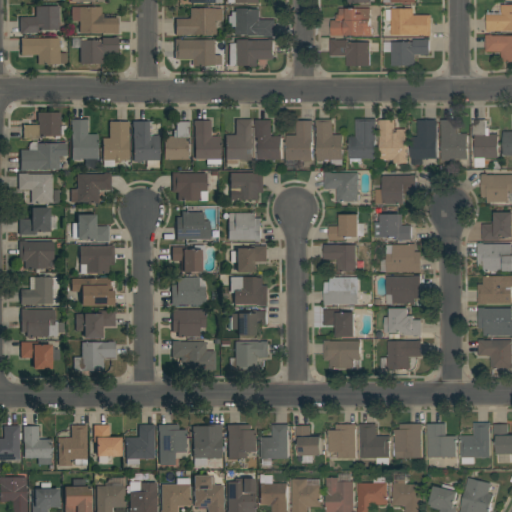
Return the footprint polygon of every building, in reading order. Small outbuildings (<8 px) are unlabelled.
[(511,5),(511,31),(492,31),(492,32),(487,32),(487,13),(502,14),(502,5),(511,5)] [(59,30),(55,30),(55,32),(49,32),(49,30),(37,30),(37,33),(26,33),(26,34),(20,34),(19,17),(36,17),(36,7),(59,6),(59,30)] [(79,22),(71,22),(71,7),(101,7),(101,14),(103,14),(103,18),(118,18),(118,34),(113,34),(113,33),(79,33),(79,22)] [(204,9),(204,7),(209,7),(209,8),(215,8),(215,9),(222,9),(222,21),(215,21),(215,24),(216,24),(216,35),(180,35),(180,36),(175,36),(175,19),(190,19),(190,8),(204,9)] [(275,36),(269,36),(269,35),(234,35),(234,27),(231,27),(231,24),(228,24),(228,16),(231,16),(231,12),(235,12),(235,9),(236,9),(236,7),(245,7),(245,9),(259,9),(260,19),(275,19),(275,36)] [(331,35),(331,20),(336,20),(336,14),(339,14),(339,8),(370,8),(370,26),(372,26),(372,35),(331,35)] [(391,8),(413,8),(413,15),(431,15),(431,35),(425,35),(425,34),(391,34),(391,8)] [(511,61),(502,61),(502,51),(486,51),(486,34),(493,34),(493,35),(511,35),(511,61)] [(113,38),(113,37),(118,37),(118,53),(103,53),(103,65),(80,64),(80,41),(81,41),(81,39),(86,39),(86,41),(101,41),(102,38),(113,38)] [(59,53),(67,53),(67,64),(60,64),(60,65),(38,65),(37,55),(21,55),(21,38),(25,38),(25,39),(59,38),(59,53)] [(414,41),(414,39),(425,39),(425,38),(430,38),(430,54),(415,54),(415,65),(392,65),(392,51),(385,51),(384,42),(414,41)] [(174,39),(180,39),(180,40),(214,40),(214,55),(221,55),(221,65),(213,65),(213,66),(192,66),(192,60),(174,60),(174,39)] [(229,66),(229,44),(235,44),(235,40),(269,40),(269,39),(274,39),(274,59),(257,59),(257,66),(229,66)] [(370,66),(347,66),(347,55),(330,55),(330,40),(348,40),(348,42),(370,42),(370,66)] [(60,136),(60,139),(55,139),(55,137),(39,137),(39,138),(23,138),(23,125),(38,126),(38,122),(37,122),(37,113),(60,113),(60,136)] [(236,119),(252,120),(252,126),(251,126),(251,161),(243,161),(243,160),(225,160),(225,135),(235,135),(236,119)] [(272,136),(282,136),(282,159),(258,159),(258,138),(256,138),(256,126),(255,126),(255,120),(271,119),(272,136)] [(333,135),(343,134),(344,159),(342,159),(342,165),(332,165),(332,159),(325,159),(325,160),(320,160),(320,158),(317,158),(317,135),(316,135),(316,133),(317,133),(317,125),(316,125),(316,119),(333,119),(333,135)] [(361,158),(361,164),(350,164),(350,159),(349,159),(349,136),(356,136),(356,119),(376,119),(376,125),(376,158),(361,158)] [(475,157),(475,135),(473,135),(473,119),(486,119),(486,134),(498,134),(498,157),(475,157)] [(87,134),(97,134),(98,159),(97,159),(97,168),(85,168),(85,159),(80,159),(80,160),(71,160),(71,125),(71,120),(87,120),(87,134)] [(297,120),(313,120),(313,125),(313,138),(313,161),(305,161),(305,159),(291,159),(291,160),(286,160),(286,135),(297,135),(297,120)] [(380,125),(379,125),(379,120),(396,120),(396,134),(406,134),(406,148),(407,148),(408,167),(391,167),(391,160),(380,160),(380,125)] [(423,158),(423,164),(412,165),(412,158),(411,158),(411,136),(418,136),(418,120),(438,120),(438,124),(437,124),(437,136),(438,136),(438,141),(437,141),(437,144),(438,144),(438,149),(437,149),(437,158),(423,158)] [(441,124),(441,120),(457,120),(457,133),(468,133),(468,159),(449,159),(449,160),(442,160),(441,124)] [(211,131),(211,137),(220,137),(220,164),(206,164),(206,160),(194,160),(194,126),(193,126),(193,121),(211,121),(211,131)] [(128,160),(120,160),(120,163),(114,163),(114,167),(103,167),(103,160),(102,160),(102,138),(109,138),(109,122),(129,122),(129,127),(128,127),(128,160)] [(159,161),(158,161),(158,168),(146,168),(146,161),(141,161),(141,162),(134,162),(133,127),(132,127),(132,122),(148,122),(148,138),(150,138),(150,136),(159,136),(159,161)] [(163,160),(163,137),(173,137),(173,131),(176,131),(176,122),(189,122),(189,137),(187,137),(187,160),(163,160)] [(503,131),(511,131),(511,155),(503,155),(503,131)] [(25,170),(25,171),(20,171),(20,151),(36,150),(36,144),(58,144),(58,143),(66,143),(66,156),(59,156),(59,170),(25,170)] [(475,158),(485,158),(485,167),(475,167),(475,158)] [(257,173),(257,172),(264,172),(264,192),(259,192),(259,200),(236,200),(236,199),(230,199),(230,181),(229,181),(229,177),(230,177),(230,173),(257,173)] [(359,200),(344,201),(344,202),(337,202),(337,188),(325,188),(325,172),(359,172),(359,200)] [(104,174),(104,173),(111,173),(111,186),(111,188),(111,189),(98,189),(98,203),(87,203),(70,203),(70,189),(77,189),(77,174),(104,174)] [(206,173),(206,191),(207,191),(207,201),(199,201),(177,201),(177,193),(172,193),(171,173),(179,173),(179,174),(206,173)] [(52,190),(59,190),(59,202),(52,202),(52,203),(44,203),(44,202),(36,202),(36,204),(31,204),(31,190),(18,190),(18,174),(27,174),(27,175),(52,174),(52,190)] [(511,202),(491,202),(491,203),(487,203),(487,196),(481,196),(481,174),(487,174),(511,174),(511,202)] [(416,175),(416,193),(404,193),(404,204),(383,204),(377,204),(377,191),(383,190),(383,175),(416,175)] [(50,232),(36,232),(36,235),(19,235),(19,219),(31,219),(31,208),(50,208),(50,232)] [(179,240),(179,241),(176,241),(176,217),(182,217),(181,212),(185,212),(185,213),(203,213),(203,222),(209,221),(210,239),(179,240)] [(228,214),(248,214),(248,212),(256,212),(256,218),(261,218),(261,241),(256,241),(256,240),(228,240),(228,214)] [(511,236),(499,236),(499,239),(482,239),(482,224),(495,224),(495,212),(511,212),(511,236)] [(359,223),(364,223),(364,235),(360,235),(360,237),(346,237),(346,240),(329,240),(329,226),(339,226),(339,214),(359,214),(359,223)] [(402,214),(402,226),(412,225),(412,239),(397,240),(397,237),(375,237),(375,222),(382,222),(382,214),(402,214)] [(109,242),(92,242),(92,239),(78,240),(78,239),(72,239),(72,223),(77,223),(77,216),(95,215),(96,227),(108,226),(109,242)] [(53,260),(47,260),(47,269),(24,269),(24,261),(19,261),(19,241),(26,241),(26,242),(53,242),(53,260)] [(410,244),(415,243),(416,249),(421,249),(421,272),(415,272),(415,271),(387,272),(387,271),(381,271),(381,259),(387,259),(387,245),(410,244)] [(511,255),(511,271),(504,271),(504,270),(489,270),(489,272),(483,272),(483,265),(478,265),(478,243),(484,243),(484,244),(511,244),(511,255)] [(356,272),(338,272),(338,259),(324,259),(324,244),(339,244),(339,245),(356,245),(356,272)] [(107,246),(114,245),(114,265),(109,265),(109,274),(80,274),(79,247),(107,246)] [(205,252),(205,259),(203,259),(203,273),(183,273),(183,272),(181,272),(181,261),(171,261),(172,247),(184,247),(184,250),(195,250),(195,245),(210,245),(210,248),(205,252)] [(267,261),(255,261),(255,273),(236,273),(236,263),(230,263),(230,252),(236,252),(236,249),(250,249),(250,245),(267,245),(267,261)] [(511,275),(511,302),(487,303),(487,304),(478,304),(478,284),(483,284),(483,276),(511,275)] [(331,304),(331,305),(325,305),(325,282),(330,282),(330,276),(334,276),(334,277),(358,277),(359,304),(331,304)] [(414,276),(421,276),(421,298),(415,298),(415,304),(387,304),(387,276),(414,276)] [(20,290),(29,290),(29,277),(52,277),(52,278),(58,278),(58,289),(57,289),(57,296),(59,296),(59,305),(51,305),(20,305),(20,290)] [(171,305),(171,285),(176,285),(176,277),(183,277),(183,278),(199,278),(199,287),(205,287),(205,293),(208,293),(208,301),(205,301),(205,305),(171,305)] [(268,305),(261,305),(233,305),(233,293),(230,293),(230,278),(263,277),(263,285),(268,285),(268,305)] [(110,278),(110,287),(112,287),(112,291),(114,291),(114,306),(82,306),(81,292),(71,292),(71,279),(110,278)] [(511,335),(490,335),(490,336),(484,336),(484,328),(479,328),(478,307),(485,307),(485,308),(511,308),(511,335)] [(267,311),(267,325),(258,325),(258,336),(256,336),(238,336),(238,337),(233,337),(233,330),(231,330),(231,308),(246,308),(246,314),(252,314),(252,311),(267,311)] [(409,308),(409,315),(413,315),(413,319),(422,319),(422,335),(404,335),(404,332),(400,332),(400,338),(390,338),(390,332),(385,332),(384,317),(390,316),(390,308),(409,308)] [(54,316),(55,316),(55,319),(54,319),(54,322),(57,322),(57,323),(64,323),(64,333),(57,333),(57,337),(32,337),(32,338),(27,338),(26,332),(21,332),(21,309),(26,309),(26,310),(54,310),(54,316)] [(183,337),(183,338),(178,338),(177,332),(172,332),(172,309),(177,309),(177,310),(205,310),(205,328),(199,328),(199,337),(183,337)] [(356,336),(338,337),(337,325),(325,325),(324,309),(342,309),(342,312),(355,312),(356,336)] [(97,314),(97,311),(115,311),(115,326),(102,326),(102,338),(84,338),(84,331),(75,331),(75,314),(86,314),(86,313),(91,313),(92,314),(97,314)] [(511,368),(500,368),(500,369),(491,369),(491,355),(478,355),(479,339),(484,339),(511,339),(511,368)] [(361,359),(360,359),(360,369),(353,369),(353,368),(331,368),(331,360),(325,360),(325,340),(331,340),(331,341),(361,341),(361,359)] [(421,340),(422,355),(410,356),(410,369),(388,369),(388,367),(381,367),(381,357),(389,357),(388,341),(421,340)] [(185,371),(184,357),(171,357),(171,341),(180,341),(180,342),(206,342),(206,354),(215,354),(215,370),(185,371)] [(262,341),(269,341),(269,357),(256,357),(256,369),(244,369),(244,370),(235,370),(235,369),(229,369),(229,358),(235,358),(235,341),(262,341)] [(51,346),(54,346),(54,349),(59,349),(59,360),(51,360),(51,369),(33,369),(33,358),(20,358),(20,342),(37,342),(37,345),(51,345),(51,346)] [(108,342),(115,342),(115,358),(103,358),(103,371),(73,371),(73,358),(81,358),(81,342),(108,342)] [(469,457),(469,463),(462,463),(462,457),(461,457),(461,441),(461,435),(474,435),(474,422),(490,422),(490,457),(469,457)] [(390,435),(390,442),(389,442),(390,457),(389,457),(389,463),(377,464),(377,457),(362,458),(361,431),(360,431),(360,424),(376,423),(376,436),(390,435)] [(395,434),(394,434),(394,429),(400,429),(400,424),(423,423),(423,429),(422,429),(422,457),(395,458),(395,434)] [(428,428),(427,428),(427,423),(446,423),(446,436),(457,436),(457,442),(456,442),(456,457),(428,457),(428,428)] [(260,458),(260,442),(259,442),(259,437),(273,437),(273,424),(289,424),(289,430),(288,430),(288,458),(260,458)] [(338,458),(338,451),(329,451),(329,435),(328,435),(328,430),(336,430),(336,424),(357,424),(357,429),(355,429),(356,457),(338,458)] [(511,453),(510,453),(510,459),(500,460),(500,454),(498,454),(497,439),(494,439),(494,424),(508,424),(508,435),(511,435),(511,453)] [(87,466),(74,466),(74,460),(71,460),(71,466),(58,466),(58,444),(57,444),(57,438),(71,438),(70,426),(87,425),(87,432),(86,432),(87,466)] [(96,457),(96,443),(93,443),(93,425),(109,425),(109,438),(121,438),(121,456),(96,457)] [(125,459),(125,444),(124,438),(138,438),(138,425),(154,425),(154,431),(154,459),(139,459),(139,465),(126,465),(126,459),(125,459)] [(159,432),(157,432),(157,425),(178,425),(178,430),(186,430),(186,435),(185,435),(186,452),(177,453),(177,459),(174,459),(175,465),(159,465),(159,432)] [(192,427),(210,426),(210,425),(222,425),(222,429),(221,429),(221,458),(206,459),(206,465),(194,466),(194,459),(193,459),(192,427)] [(228,431),(227,431),(227,425),(249,425),(249,431),(255,431),(255,435),(254,435),(255,452),(246,452),(246,458),(228,459),(228,431)] [(300,455),(300,441),(297,441),(296,426),(311,425),(311,435),(322,435),(322,455),(300,455)] [(19,460),(0,460),(0,439),(3,439),(3,426),(19,426),(19,433),(19,460)] [(24,441),(23,441),(23,426),(38,426),(38,440),(51,440),(51,465),(38,465),(38,458),(24,459),(24,441)] [(259,475),(273,475),(273,483),(287,483),(288,511),(289,511),(273,511),(273,505),(260,505),(259,475)] [(374,483),(374,475),(386,475),(386,482),(387,482),(387,484),(390,484),(390,494),(387,494),(387,499),(388,499),(388,504),(374,504),(374,511),(358,511),(358,508),(358,483),(374,483)] [(223,511),(224,511),(208,511),(204,508),(197,508),(197,507),(194,507),(194,502),(195,502),(194,489),(194,476),(210,476),(210,477),(213,477),(213,485),(223,485),(223,511)] [(0,477),(26,477),(26,485),(26,500),(27,500),(27,511),(12,511),(12,502),(0,502),(0,477)] [(354,511),(326,511),(326,477),(339,477),(339,481),(354,481),(354,511)] [(491,483),(489,492),(494,494),(489,511),(460,511),(466,487),(468,477),(491,483)] [(161,485),(176,485),(176,478),(190,478),(190,500),(190,506),(177,506),(177,511),(160,511),(161,511),(161,485)] [(72,487),(72,480),(84,479),(84,487),(90,487),(90,511),(64,511),(64,487),(72,487)] [(227,482),(235,482),(235,479),(254,479),(254,511),(227,511),(228,511),(227,482)] [(292,479),(307,479),(321,479),(321,505),(307,505),(307,511),(292,511),(293,511),(292,479)] [(156,511),(129,511),(129,509),(129,482),(140,482),(140,483),(156,483),(156,511)] [(112,511),(96,511),(96,486),(108,486),(108,483),(125,483),(125,500),(126,500),(126,508),(112,508),(112,511)] [(421,511),(406,511),(406,505),(392,505),(392,499),(393,499),(393,484),(422,484),(421,511)] [(456,511),(439,511),(440,509),(430,507),(431,504),(430,504),(434,486),(442,488),(443,484),(458,487),(457,491),(458,491),(455,505),(458,505),(456,511)] [(59,489),(59,508),(49,508),(49,509),(47,509),(47,511),(32,511),(32,503),(34,503),(34,489),(59,489)]
